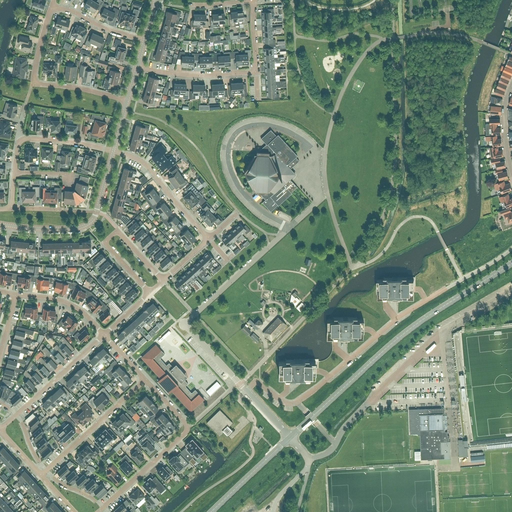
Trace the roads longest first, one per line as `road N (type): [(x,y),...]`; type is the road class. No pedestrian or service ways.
road 1 (secondary): [(290,436),(393,341),(511,263)]
road 2 (residential): [(511,289),(441,330),(331,449),(307,459)]
road 3 (residential): [(446,288),(296,402),(258,382),(246,390)]
road 4 (residential): [(239,383),(184,323),(289,227)]
road 5 (residential): [(102,507),(188,427),(145,381)]
road 6 (residential): [(127,100),(33,79),(50,7)]
road 7 (residential): [(0,224),(88,223),(113,151)]
road 8 (residential): [(162,280),(118,232),(105,241),(149,292)]
road 9 (residential): [(45,470),(145,381)]
road 10 (residential): [(208,239),(143,163),(113,151)]
road 11 (residential): [(255,71),(190,75),(136,66)]
